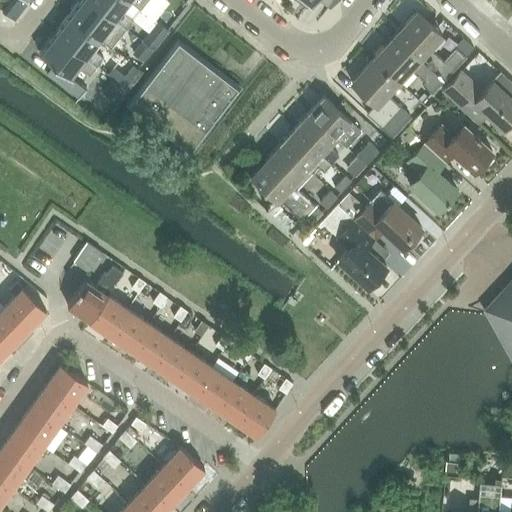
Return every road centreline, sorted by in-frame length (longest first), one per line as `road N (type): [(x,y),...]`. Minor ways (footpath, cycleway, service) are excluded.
road 1 (residential): [(260,468),(511,187)]
road 2 (residential): [(0,415),(42,357),(70,341),(96,351),(260,468)]
road 3 (residential): [(367,0),(317,60),(238,0)]
